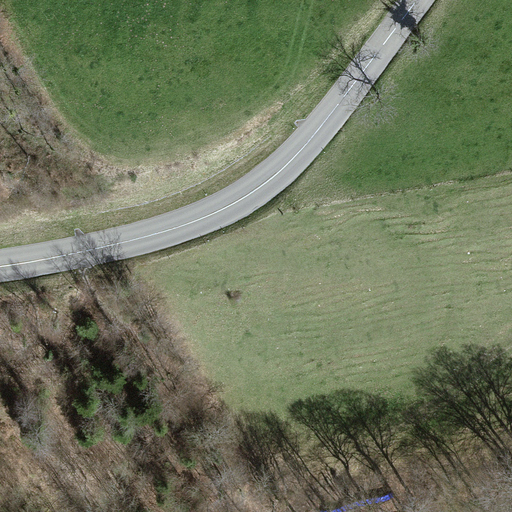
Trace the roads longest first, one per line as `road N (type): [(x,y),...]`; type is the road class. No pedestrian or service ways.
road 1 (secondary): [(416,0),(312,136),(249,193),(137,238),(0,265)]
road 2 (track): [(511,339),(263,511)]
